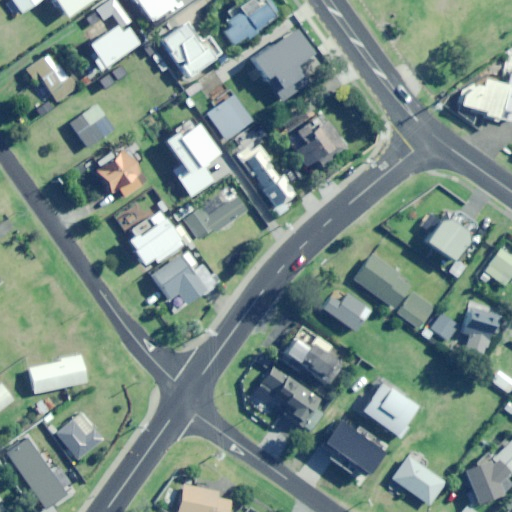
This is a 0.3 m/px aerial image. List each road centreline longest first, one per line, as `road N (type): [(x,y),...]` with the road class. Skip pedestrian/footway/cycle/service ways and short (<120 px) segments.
road 1 (tertiary): [(186,396),(285,262),(431,135)]
road 2 (residential): [(0,150),(127,328),(186,396)]
road 3 (residential): [(333,511),(196,413),(186,396)]
road 4 (tertiary): [(331,0),(431,135)]
road 5 (tertiary): [(105,511),(186,396)]
